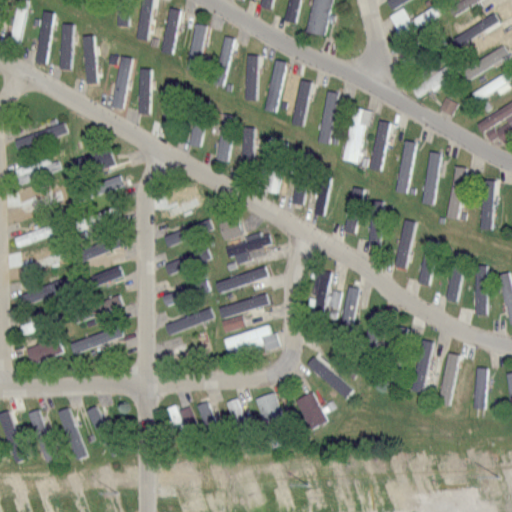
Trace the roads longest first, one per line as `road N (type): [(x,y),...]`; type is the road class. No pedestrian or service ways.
road 1 (residential): [(511,346),(456,331),(308,229),(0,54)]
road 2 (residential): [(149,511),(148,142)]
road 3 (residential): [(215,0),(511,160)]
road 4 (residential): [(146,385),(277,376),(292,354),(294,288),(308,229)]
road 5 (residential): [(3,386),(0,186)]
road 6 (residential): [(0,386),(146,385)]
